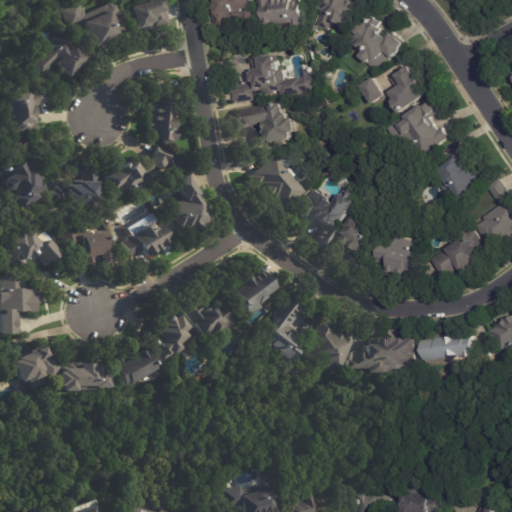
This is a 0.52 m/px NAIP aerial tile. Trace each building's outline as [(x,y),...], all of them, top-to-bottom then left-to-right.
[(160,0),(168,24),(151,29),(151,28),(142,31),(141,27),(136,29),(136,27),(129,30),(122,9),(139,3),(138,0),(160,0)] [(219,27),(215,4),(221,4),(220,0),(258,0),(262,22),(235,25),(236,32),(220,34),(219,27)] [(306,0),(308,27),(296,28),(295,24),(263,26),(261,0),(306,0)] [(341,22),(335,20),(331,31),(320,26),(323,17),(321,16),(323,11),(319,9),(322,0),(357,0),(364,3),(354,27),(341,22)] [(105,41),(94,46),(84,23),(82,24),(81,22),(69,27),(61,10),(78,2),(81,10),(83,9),(85,14),(106,4),(110,2),(112,3),(114,2),(119,14),(112,17),(115,23),(117,22),(119,29),(116,30),(118,35),(105,41)] [(384,22),(385,23),(382,27),(384,29),(383,31),(389,37),(389,38),(391,39),(396,33),(408,44),(404,48),(405,50),(402,53),(400,53),(397,58),(393,55),(383,67),(374,68),(362,57),(367,51),(361,46),(357,50),(348,43),(364,24),(365,25),(367,23),(369,24),(374,18),(374,19),(377,16),(384,22)] [(78,65),(67,76),(54,63),(40,77),(29,66),(43,51),(42,50),(55,37),(57,38),(63,32),(74,44),(73,45),(86,58),(78,65)] [(282,63),(283,70),(286,69),(288,80),(305,78),(309,73),(316,79),(318,92),(283,97),(283,91),(277,92),(278,94),(269,95),(269,93),(257,95),(258,101),(236,104),(236,101),(235,101),(234,92),(234,88),(258,84),(257,82),(254,83),(252,72),(256,71),(254,60),(280,56),(281,61),(282,63)] [(427,82),(429,86),(424,89),(426,89),(428,92),(428,94),(429,96),(401,114),(394,102),(393,102),(390,97),(384,100),(383,99),(374,105),(363,87),(376,78),(384,91),(386,90),(388,92),(396,87),(392,80),(413,66),(423,82),(425,80),(427,82)] [(243,81),(233,84),(232,78),(242,76),(243,81)] [(46,102),(32,106),(34,113),(33,113),(34,118),(33,118),(34,123),(35,123),(37,131),(8,138),(1,107),(7,106),(5,98),(44,88),(45,90),(46,90),(49,102),(46,102)] [(173,93),(172,107),(175,107),(173,130),(177,130),(176,144),(165,143),(165,140),(153,139),(154,130),(148,129),(151,104),(157,105),(159,92),(173,93)] [(449,108),(433,119),(441,131),(446,128),(453,137),(427,155),(413,133),(400,142),(391,129),(442,94),(451,107),(449,108)] [(268,136),(266,136),(265,128),(267,128),(266,125),(240,128),(239,121),(238,121),(237,111),(279,105),(279,104),(281,104),(281,105),(286,104),(287,113),(288,113),(291,115),(291,120),(296,119),(298,133),(293,133),(294,138),(292,140),(271,144),(270,141),(269,141),(268,136)] [(40,174),(43,179),(39,182),(44,189),(36,194),(39,197),(15,213),(8,201),(18,195),(14,189),(9,191),(9,190),(6,189),(4,186),(5,183),(4,182),(6,181),(0,172),(24,157),(23,155),(31,150),(35,157),(38,156),(42,164),(33,170),(36,175),(39,172),(40,174)] [(168,157),(170,158),(165,170),(155,165),(153,169),(142,176),(145,180),(137,185),(136,183),(132,186),(133,187),(131,188),(130,187),(128,188),(130,191),(111,204),(102,190),(110,185),(105,177),(128,162),(131,166),(137,162),(141,167),(145,165),(147,168),(151,166),(151,164),(150,163),(156,152),(168,157)] [(285,161),(289,166),(287,167),(294,175),(293,177),(305,192),(283,210),(282,208),(281,210),(280,208),(278,209),(274,205),(275,204),(271,199),(273,197),(270,194),(269,195),(264,188),(265,188),(263,185),(258,189),(249,178),(253,176),(251,175),(275,155),(276,157),(279,155),(281,158),(282,158),(285,161)] [(468,159),(469,159),(487,183),(464,200),(456,189),(449,194),(439,181),(446,176),(442,171),(461,156),(465,162),(468,159)] [(75,205),(75,203),(67,203),(67,202),(51,202),(50,192),(55,192),(55,187),(59,187),(58,180),(74,180),(74,185),(79,185),(79,182),(83,182),(83,168),(98,168),(98,182),(99,182),(100,203),(91,203),(91,205),(75,205)] [(187,176),(200,195),(197,196),(207,212),(206,213),(210,219),(189,233),(187,230),(184,233),(181,229),(174,234),(171,229),(170,230),(164,221),(170,217),(169,216),(176,211),(173,206),(184,198),(174,183),(187,175),(187,176)] [(511,190),(511,240),(500,249),(495,242),(492,245),(479,227),(487,221),(486,218),(503,206),(490,188),(503,179),(511,190)] [(338,204),(346,194),(350,197),(353,193),(357,195),(355,199),(360,203),(340,229),(341,231),(339,233),(338,233),(336,235),(335,235),(323,251),(322,250),(321,251),(313,244),(311,242),(325,224),(321,221),(320,223),(316,219),(314,222),(311,220),(312,219),(307,215),(304,219),(302,218),(301,219),(293,213),(307,196),(308,197),(315,188),(328,199),(329,198),(333,202),(334,201),(338,204)] [(349,262),(357,252),(349,246),(349,247),(340,240),(350,227),(349,226),(356,217),(377,233),(370,243),(380,250),(358,278),(344,268),(349,262)] [(159,251),(156,253),(155,251),(146,257),(142,250),(130,257),(122,243),(141,232),(139,230),(158,219),(171,242),(162,247),(163,249),(159,251)] [(59,252),(45,265),(36,255),(27,262),(24,259),(15,267),(1,251),(32,222),(42,234),(44,231),(51,240),(50,241),(59,252)] [(97,262),(95,262),(95,263),(84,265),(83,257),(81,257),(80,246),(65,248),(62,228),(77,226),(78,232),(94,230),(95,233),(107,232),(107,237),(108,237),(109,240),(108,240),(108,245),(107,245),(110,262),(100,263),(100,261),(97,262)] [(475,269),(467,275),(462,268),(447,280),(434,262),(449,250),(449,251),(475,231),(494,255),(475,269)] [(427,250),(420,279),(389,272),(391,265),(380,263),(385,241),(396,243),(398,237),(417,242),(416,248),(427,250)] [(267,279),(274,288),(263,297),(264,298),(257,304),(260,308),(249,316),(245,310),(244,311),(230,293),(241,285),(239,283),(248,276),(249,278),(260,270),(267,279)] [(40,297),(40,304),(35,304),(35,313),(15,313),(16,334),(0,334),(0,278),(17,278),(17,281),(25,281),(25,289),(35,289),(36,295),(40,295),(40,297)] [(300,311),(287,328),(306,343),(288,367),(275,357),(274,358),(257,346),(275,322),(270,319),(284,300),(300,311)] [(227,330),(221,334),(218,330),(204,341),(181,312),(193,303),(200,312),(205,308),(208,311),(218,303),(234,324),(227,330)] [(190,341),(174,354),(173,353),(161,362),(148,345),(158,336),(155,332),(161,328),(160,326),(163,323),(162,322),(168,317),(170,316),(173,319),(179,315),(189,328),(183,332),(190,341)] [(511,347),(502,353),(486,324),(494,319),(498,326),(503,324),(502,322),(508,319),(509,321),(511,319),(511,347)] [(334,330),(332,334),(337,336),(338,333),(344,335),(345,333),(356,337),(344,367),(333,362),(330,367),(308,358),(314,342),(312,342),(319,324),(334,330)] [(475,354),(475,358),(462,359),(462,358),(457,358),(453,364),(447,360),(423,362),(421,342),(434,341),(434,339),(473,336),(475,354)] [(372,373),(372,369),(350,369),(350,360),(353,360),(354,352),(367,353),(368,345),(377,345),(377,339),(384,339),(384,341),(393,341),(394,339),(408,340),(408,339),(415,339),(415,348),(416,348),(415,363),(407,363),(407,374),(386,373),(386,374),(372,373)] [(33,389),(32,389),(28,380),(21,383),(12,363),(17,361),(16,359),(28,354),(28,352),(38,347),(39,349),(43,348),(46,357),(53,362),(52,363),(58,368),(53,376),(50,378),(42,372),(40,373),(45,384),(33,389)] [(151,362),(154,366),(153,366),(155,370),(129,385),(128,382),(123,385),(110,364),(120,358),(123,363),(135,356),(135,355),(143,350),(151,362)] [(63,390),(63,387),(59,387),(60,374),(63,374),(63,369),(80,370),(80,364),(94,365),(94,366),(100,366),(100,375),(110,376),(110,389),(96,389),(96,391),(80,391),(80,388),(77,388),(77,393),(63,392),(63,390)] [(248,511),(247,506),(234,510),(228,492),(244,487),(246,492),(273,484),(281,511),(248,511)] [(353,511),(353,493),(369,493),(369,496),(389,496),(389,511),(353,511)] [(291,511),(289,506),(304,501),(303,497),(314,494),(319,511),(291,511)] [(442,497),(442,511),(402,511),(402,496),(429,496),(429,497),(442,497)] [(67,511),(94,501),(96,506),(97,506),(99,511),(67,511)]
